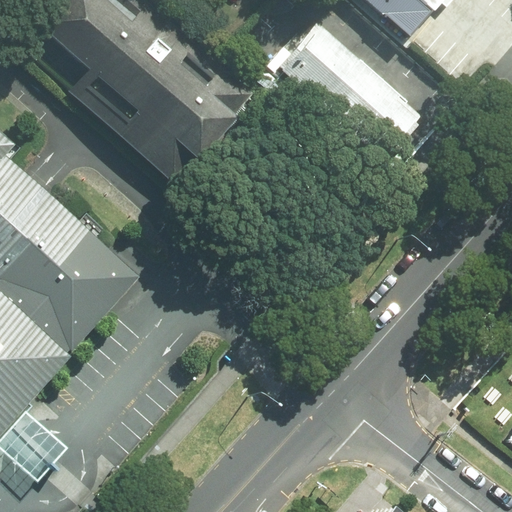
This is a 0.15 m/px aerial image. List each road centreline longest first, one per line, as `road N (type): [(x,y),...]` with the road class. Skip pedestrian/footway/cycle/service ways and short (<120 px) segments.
road 1 (secondary): [(333,393),(511,193)]
road 2 (residential): [(333,393),(486,511)]
road 3 (secondary): [(216,511),(333,393)]
